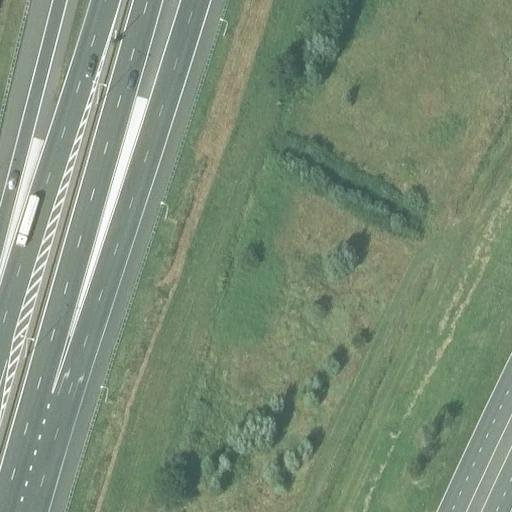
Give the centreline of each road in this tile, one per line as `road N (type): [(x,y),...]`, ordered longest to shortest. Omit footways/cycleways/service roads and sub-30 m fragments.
road 1 (motorway): [(48,394),(156,120),(192,0)]
road 2 (motorway): [(48,394),(153,0)]
road 3 (motorway): [(101,0),(0,332)]
road 4 (motorway): [(60,0),(0,274)]
road 5 (secondary): [(511,388),(453,511)]
road 6 (motorway): [(15,511),(48,394)]
